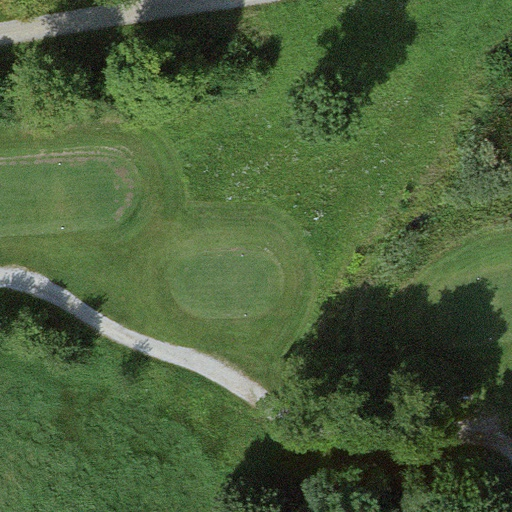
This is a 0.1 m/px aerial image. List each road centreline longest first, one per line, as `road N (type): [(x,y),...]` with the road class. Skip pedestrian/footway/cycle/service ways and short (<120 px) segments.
road 1 (track): [(0,279),(32,285),(143,345),(209,364),(334,443),(468,437),(511,450)]
road 2 (track): [(275,0),(0,47)]
